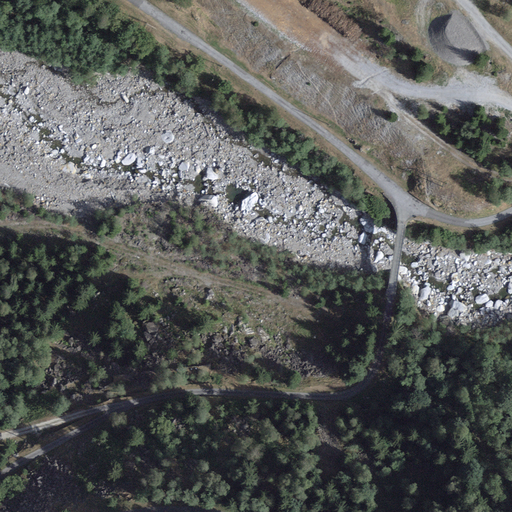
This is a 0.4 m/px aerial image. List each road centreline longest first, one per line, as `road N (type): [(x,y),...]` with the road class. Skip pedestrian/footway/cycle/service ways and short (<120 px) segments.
road 1 (track): [(405,201),(378,356),(363,384),(323,396),(210,391),(152,398),(23,455),(0,475)]
road 2 (unclassified): [(136,0),(415,207),(471,223),(511,211)]
road 3 (track): [(138,402),(0,436)]
